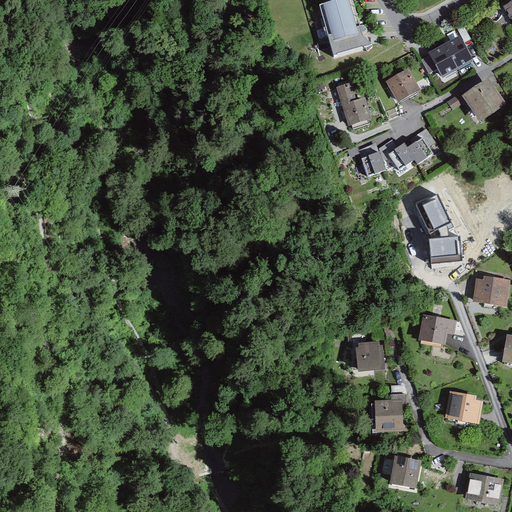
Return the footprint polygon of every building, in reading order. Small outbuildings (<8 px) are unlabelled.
[(356,31),(347,1),(322,9),(331,39),(327,40),(333,60),(371,50),(362,41),(362,37),(364,36),(367,33),(363,29),(356,31)] [(473,62),(460,37),(430,53),(431,56),(438,68),(442,77),(473,62)] [(431,56),(423,61),(429,73),(438,68),(431,56)] [(407,75),(387,86),(399,106),(419,95),(407,75)] [(505,104),(489,80),(464,97),(481,121),(505,104)] [(354,86),(335,92),(349,132),(372,124),(365,102),(357,105),(355,98),(358,97),(354,86)] [(464,105),(459,97),(448,104),(453,112),(464,105)] [(425,170),(445,156),(429,133),(409,147),(425,170)] [(402,180),(421,166),(402,139),(383,152),(402,180)] [(373,182),(391,175),(379,147),(362,154),(373,182)] [(438,195),(416,206),(430,233),(434,239),(430,240),(431,263),(462,260),(461,246),(460,236),(449,236),(448,227),(452,225),(438,195)] [(402,218),(408,232),(418,227),(412,214),(402,218)] [(509,281),(485,277),(485,281),(477,280),(475,300),(505,305),(509,281)] [(454,323),(426,318),(422,342),(444,346),(446,335),(452,336),(454,323)] [(398,338),(394,328),(386,331),(390,341),(398,338)] [(360,349),(362,369),(373,368),(373,370),(386,369),(384,346),(382,347),(381,343),(363,344),(363,348),(360,349)] [(475,398),(453,394),(449,418),(478,422),(481,403),(474,402),(475,398)] [(408,395),(394,396),(394,402),(379,402),(380,430),(405,430),(404,404),(408,404),(408,395)] [(424,462),(401,458),(396,484),(419,488),(424,462)] [(502,479),(471,474),(468,491),(467,498),(498,503),(502,479)]
